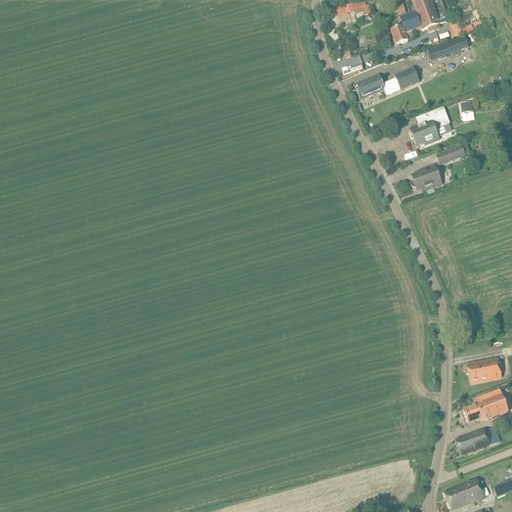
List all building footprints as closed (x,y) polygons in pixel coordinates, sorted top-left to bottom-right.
[(439,31),(437,26),(447,22),(438,0),(410,0),(415,12),(399,18),(402,27),(390,31),(396,46),(407,42),(405,36),(421,30),(422,32),(432,28),(434,33),(439,31)] [(365,2),(352,5),(355,15),(362,13),(363,16),(371,14),(369,6),(366,6),(365,2)] [(337,17),(354,15),(353,6),(336,8),(337,17)] [(455,42),(420,56),(423,65),(459,51),(455,42)] [(384,98),(418,83),(412,69),(393,77),(395,80),(382,86),(378,76),(353,86),(360,102),(382,92),(384,98)] [(470,103),(461,104),(462,114),(471,113),(470,103)] [(413,140),(416,147),(424,144),(424,143),(437,138),(435,131),(450,125),(443,109),(423,117),(426,124),(409,131),(410,132),(408,134),(411,140),(413,140)] [(466,146),(436,157),(440,165),(470,154),(466,146)] [(411,183),(411,184),(411,186),(412,188),(413,188),(415,188),(417,193),(432,187),(432,189),(441,186),(434,167),(425,170),(426,172),(411,178),(413,182),(411,183)] [(470,385),(480,383),(501,379),(497,360),(466,366),(470,385)] [(499,391),(483,397),(492,419),(507,413),(499,391)] [(481,423),(492,419),(483,397),(474,400),(476,406),(462,411),(468,425),(480,420),(481,423)] [(488,448),(482,432),(455,442),(461,458),(488,448)] [(504,471),(497,474),(500,481),(507,479),(504,471)] [(477,481),(444,494),(451,511),(484,498),(477,481)] [(511,481),(497,488),(500,497),(511,492),(511,481)]
